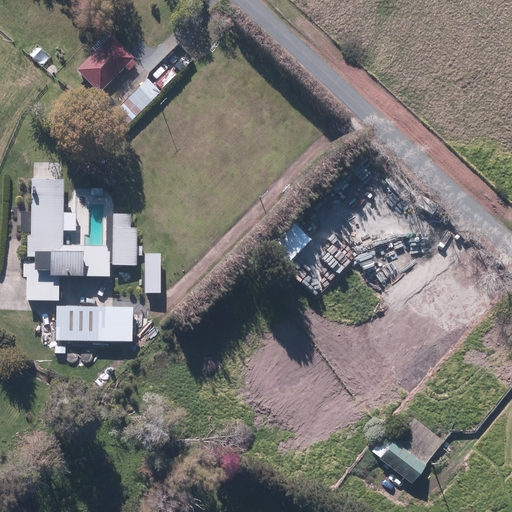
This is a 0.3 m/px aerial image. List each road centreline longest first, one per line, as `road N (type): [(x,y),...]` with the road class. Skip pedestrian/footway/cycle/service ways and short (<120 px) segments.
road 1 (track): [(0,305),(28,310),(160,299),(365,112)]
road 2 (unclassified): [(242,0),(511,238)]
